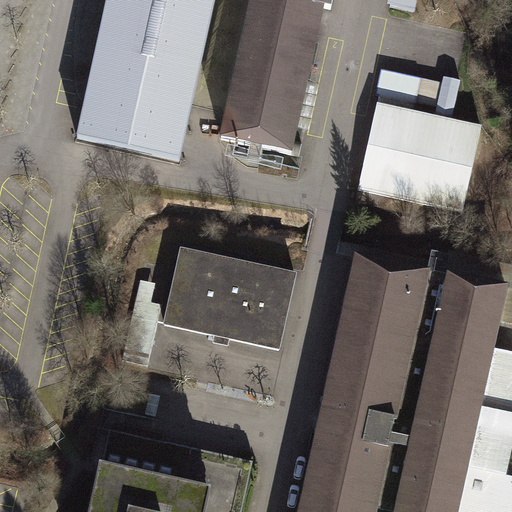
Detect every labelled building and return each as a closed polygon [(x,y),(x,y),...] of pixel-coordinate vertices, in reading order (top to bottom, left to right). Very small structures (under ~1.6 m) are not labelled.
[(101,0),(71,139),(176,163),(212,0),(244,0),(212,147),(285,163),(317,18),(328,20),(332,0),(101,0)] [(412,0),(382,0),(381,9),(409,16),(412,0)] [(438,87),(377,74),(352,196),(457,217),(474,134),(430,124),(438,87)] [(296,278),(179,253),(161,334),(278,359),(296,278)] [(510,301),(355,266),(299,511),(511,511),(511,482),(509,482),(511,468),(511,356),(498,353),(510,301)] [(176,444),(108,429),(89,511),(237,511),(249,460),(176,444)]
